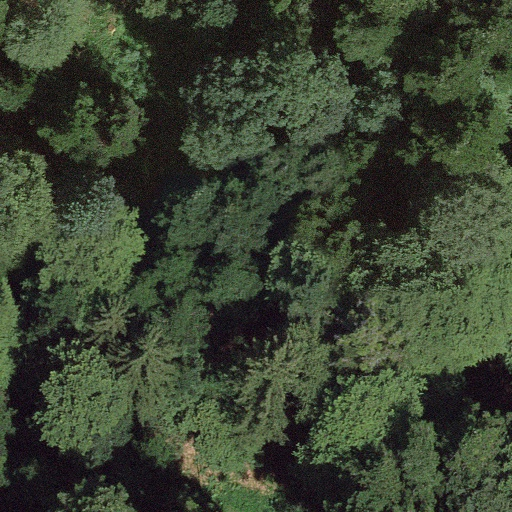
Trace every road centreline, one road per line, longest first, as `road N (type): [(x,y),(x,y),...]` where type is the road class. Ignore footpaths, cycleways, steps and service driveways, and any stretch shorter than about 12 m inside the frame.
road 1 (track): [(0,500),(250,134),(370,0)]
road 2 (track): [(511,333),(456,284),(421,231),(333,36)]
